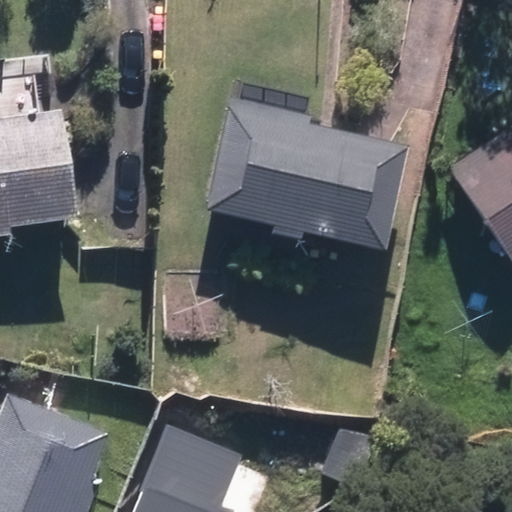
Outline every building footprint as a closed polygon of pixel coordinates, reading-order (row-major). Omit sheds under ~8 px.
[(0,97),(0,219),(83,209),(70,107),(2,115),(0,97)] [(399,130),(245,100),(226,198),(380,227),(399,130)] [(511,247),(511,246),(511,132),(462,160),(511,247)] [(0,511),(88,511),(122,433),(29,393),(0,461),(0,511)] [(424,442),(326,413),(310,465),(408,495),(424,442)] [(232,453),(158,424),(122,511),(216,511),(209,509),(232,453)]
